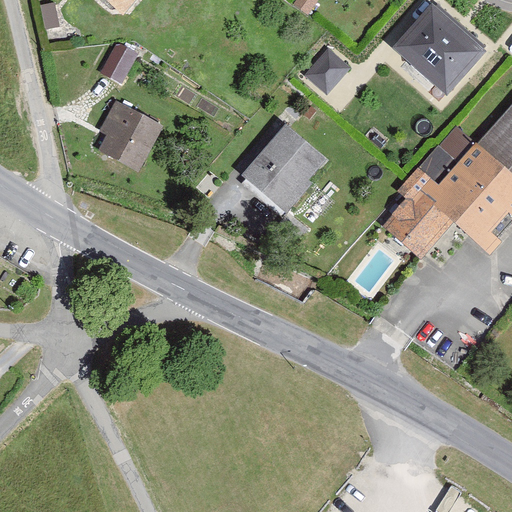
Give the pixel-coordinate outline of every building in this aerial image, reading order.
[(100,0),(130,23),(148,0),(100,0)] [(388,50),(449,103),(492,54),(431,0),(388,50)] [(118,40),(104,70),(126,80),(140,50),(118,40)] [(308,78),(330,95),(352,68),(331,51),(308,78)] [(121,104),(98,155),(143,174),(165,124),(121,104)] [(455,215),(496,250),(511,230),(511,116),(449,190),(424,169),(377,223),(418,258),(455,215)] [(238,179),(283,220),(335,162),(291,122),(238,179)]
